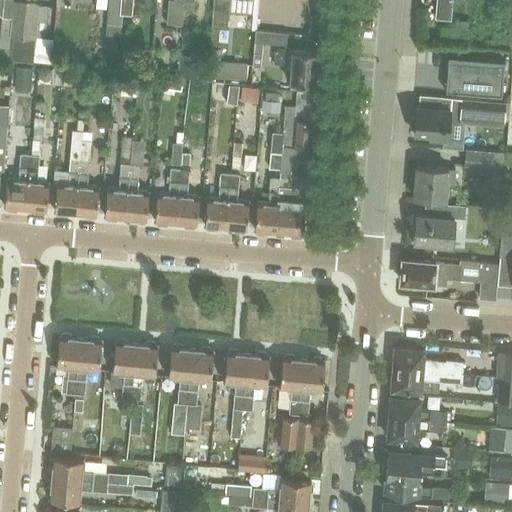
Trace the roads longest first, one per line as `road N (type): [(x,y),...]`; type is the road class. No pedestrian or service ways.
road 1 (residential): [(370,268),(34,236)]
road 2 (residential): [(8,511),(34,236)]
road 3 (residential): [(370,268),(390,0)]
road 4 (residential): [(351,511),(366,318)]
road 5 (residential): [(511,328),(366,318)]
